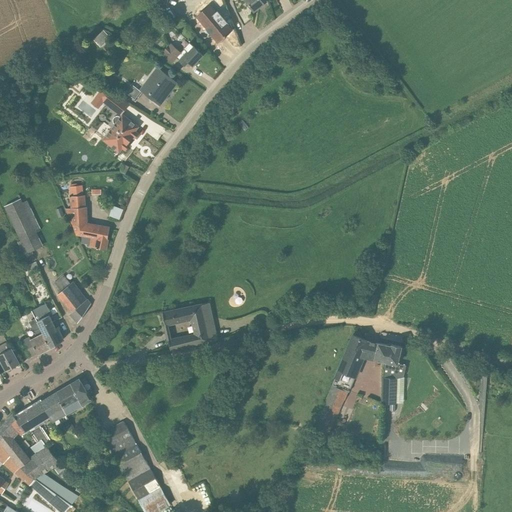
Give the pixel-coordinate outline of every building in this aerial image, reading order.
[(245,0),(254,11),(263,4),(260,0),(245,0)] [(219,18),(209,5),(197,16),(211,32),(211,33),(218,41),(231,30),(227,26),(229,24),(222,16),(219,18)] [(237,13),(236,13),(244,28),(251,22),(250,22),(243,8),(237,13)] [(103,31),(101,33),(93,40),(99,46),(107,38),(106,38),(108,35),(107,34),(105,32),(104,32),(103,31)] [(189,42),(184,48),(180,52),(170,44),(160,54),(172,64),(177,58),(185,65),(188,61),(193,66),(203,55),(189,42)] [(169,88),(171,90),(177,83),(157,68),(144,85),(135,79),(124,93),(135,102),(143,92),(158,103),(169,88)] [(116,111),(124,101),(110,91),(103,101),(116,111)] [(134,138),(138,133),(135,131),(139,127),(122,114),(103,139),(119,152),(122,148),(125,150),(129,145),(127,143),(132,137),(134,138)] [(129,166),(124,164),(123,167),(122,169),(120,172),(125,174),(129,166)] [(71,197),(84,195),(83,185),(69,187),(71,197)] [(85,207),(84,195),(71,197),(69,197),(70,208),(65,209),(76,235),(82,236),(81,244),(86,244),(86,246),(90,247),(106,249),(109,230),(86,225),(87,216),(86,216),(86,207),(85,207)] [(22,203),(21,199),(5,207),(21,241),(18,243),(24,256),(25,255),(28,261),(35,257),(32,252),(43,246),(36,231),(41,229),(27,200),(22,203)] [(121,218),(124,208),(114,205),(111,214),(121,218)] [(36,262),(26,267),(29,274),(39,270),(36,262)] [(67,286),(70,283),(64,275),(53,284),(60,292),(58,294),(66,305),(76,297),(67,286)] [(71,283),(70,283),(67,286),(76,297),(66,305),(72,311),(70,313),(78,322),(91,304),(87,299),(86,300),(82,295),(81,296),(71,283)] [(37,317),(52,347),(63,339),(57,327),(56,328),(50,316),(51,315),(46,303),(37,308),(33,309),(37,317)] [(207,330),(202,304),(162,313),(165,326),(191,321),(194,333),(172,339),(168,339),(171,351),(217,341),(214,329),(207,330)] [(52,347),(37,317),(29,322),(37,335),(32,336),(21,341),(25,349),(30,358),(37,353),(38,354),(50,348),(52,347)] [(355,377),(364,357),(375,359),(378,344),(367,341),(352,335),(332,385),(349,392),(355,377)] [(0,345),(0,358),(1,360),(7,371),(19,364),(13,354),(10,349),(7,342),(0,345)] [(387,345),(378,344),(375,359),(383,361),(383,377),(382,377),(381,404),(396,404),(397,378),(403,377),(406,366),(397,364),(401,347),(391,345),(391,346),(387,345)] [(80,379),(71,384),(82,404),(91,399),(80,379)] [(57,392),(65,413),(82,404),(71,384),(57,392)] [(329,437),(347,394),(331,387),(313,430),(329,437)] [(50,416),(52,420),(65,413),(57,392),(49,397),(41,401),(50,416)] [(52,420),(50,416),(41,401),(16,417),(21,426),(27,422),(39,442),(43,440),(46,444),(50,442),(37,423),(50,416),(52,421),(52,420)] [(79,496),(44,473),(53,467),(60,461),(48,447),(46,444),(43,440),(39,442),(27,422),(21,426),(16,417),(13,413),(0,427),(0,447),(17,464),(23,469),(32,476),(35,478),(64,500),(71,505),(79,496)] [(114,456),(136,444),(124,422),(101,434),(114,456)] [(150,468),(136,444),(114,456),(128,481),(150,468)] [(19,475),(23,469),(17,464),(0,447),(0,460),(3,464),(3,463),(14,473),(15,472),(19,475)] [(68,472),(60,461),(53,467),(61,477),(68,472)] [(429,477),(465,478),(465,464),(443,464),(443,471),(435,471),(436,466),(430,466),(429,477)] [(157,511),(171,504),(150,468),(128,481),(146,511),(157,511)] [(61,511),(65,511),(71,505),(64,500),(35,478),(30,485),(61,511)]
